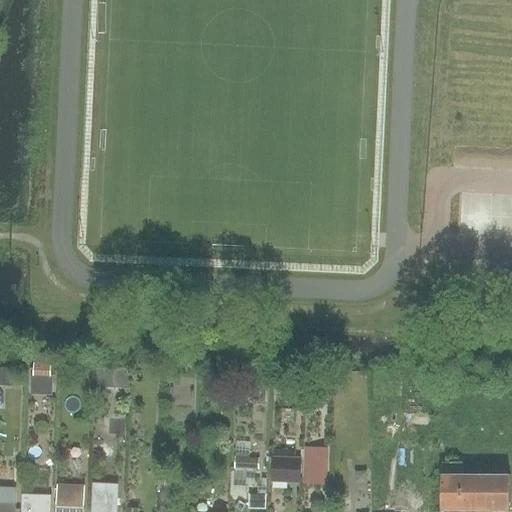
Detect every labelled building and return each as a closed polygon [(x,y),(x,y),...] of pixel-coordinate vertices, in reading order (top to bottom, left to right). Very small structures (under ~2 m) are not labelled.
[(31,369),(31,395),(53,395),(53,376),(51,376),(51,354),(35,354),(35,369),(31,369)] [(97,366),(97,384),(128,384),(128,366),(97,366)] [(14,369),(0,368),(0,386),(12,387),(14,369)] [(315,389),(315,404),(326,404),(326,389),(315,389)] [(297,458),(297,451),(270,450),(270,458),(274,459),(273,483),(302,484),(303,458),(297,458)] [(260,460),(235,458),(234,470),(259,472),(260,460)] [(472,511),(473,511),(497,511),(511,511),(511,475),(463,475),(463,463),(443,463),(442,511),(472,511)] [(367,473),(357,473),(358,479),(362,483),(367,483),(367,473)] [(118,511),(119,484),(94,483),(93,511),(118,511)] [(57,511),(84,511),(86,487),(58,486),(57,511)] [(251,494),(251,507),(266,507),(267,495),(251,494)] [(22,511),(51,511),(53,496),(23,495),(22,511)]
